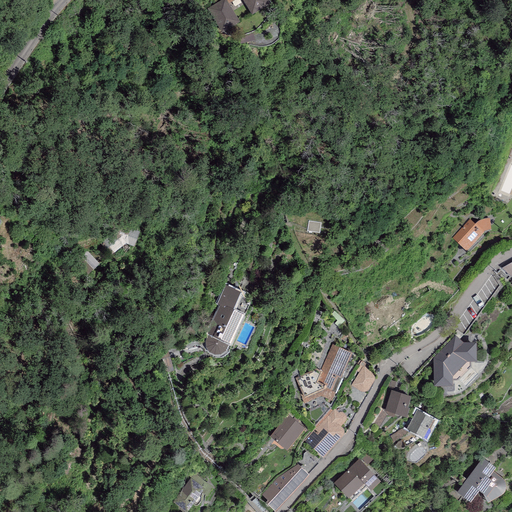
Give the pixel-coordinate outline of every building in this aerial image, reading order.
[(221,0),(207,8),(222,33),(239,22),(228,3),(226,0),(221,0)] [(267,0),(242,0),(252,15),(270,4),(267,0)] [(469,219),(452,238),(466,251),(484,232),(483,232),(486,230),(490,229),(489,218),(487,218),(484,218),(480,220),(475,224),(469,219)] [(321,233),(323,223),(311,222),(310,231),(321,233)] [(139,232),(115,223),(104,248),(111,256),(125,243),(134,246),(139,232)] [(90,252),(78,263),(88,274),(100,264),(90,252)] [(511,261),(502,268),(511,277),(511,261)] [(494,279),(489,283),(493,289),(499,285),(494,279)] [(205,340),(205,343),(206,347),(208,351),(212,354),(217,355),(221,354),(225,351),(228,347),(243,314),(233,309),(241,292),(225,285),(217,305),(219,306),(212,321),(213,321),(207,337),(205,340)] [(456,335),(432,358),(433,387),(452,387),(452,380),(458,380),(471,365),(471,361),(476,361),(476,342),(463,342),(456,335)] [(316,369),(294,379),(304,403),(320,396),(331,400),(335,392),(331,391),(338,376),(341,378),(352,353),(332,345),(321,370),(316,369)] [(374,376),(363,366),(351,384),(364,391),(367,390),(374,379),(374,376)] [(411,396),(391,390),(384,411),(406,418),(409,408),(407,408),(411,396)] [(333,410),(330,409),(314,426),(315,427),(304,440),(323,457),(346,431),(338,424),(344,418),(334,409),(333,410)] [(435,420),(416,410),(406,429),(426,440),(431,431),(429,430),(435,420)] [(288,414),(269,436),(286,450),(305,428),(288,414)] [(72,440),(65,445),(65,446),(73,456),(81,450),(72,440)] [(495,467),(482,458),(456,491),(470,502),(478,490),(483,494),(487,503),(501,495),(502,494),(504,492),(505,489),(505,487),(505,484),(505,482),(503,480),(500,476),(493,471),(495,467)] [(359,459),(334,483),(348,498),(364,483),(371,490),(380,481),(359,459)] [(277,478),(262,494),(267,500),(265,503),(275,511),(309,475),(298,464),(277,478)] [(192,480),(172,503),(182,511),(185,511),(204,490),(192,480)]
